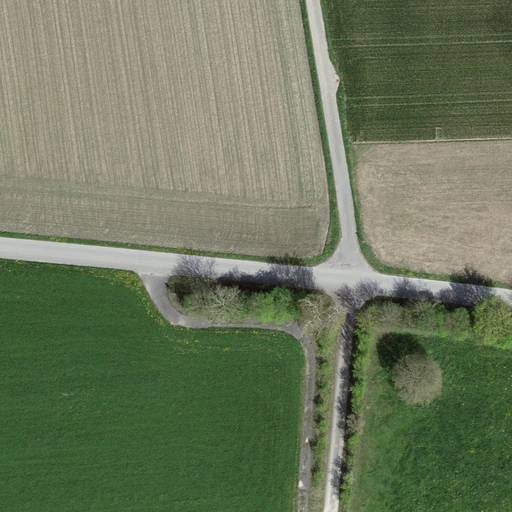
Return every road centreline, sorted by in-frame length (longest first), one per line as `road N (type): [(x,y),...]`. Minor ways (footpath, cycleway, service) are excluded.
road 1 (track): [(152,262),(161,302),(180,320),(272,322),(307,343),(302,511)]
road 2 (unclassified): [(350,281),(0,248)]
road 3 (unclassified): [(313,0),(350,281)]
road 4 (track): [(350,281),(331,511)]
road 5 (unclassified): [(511,297),(350,281)]
